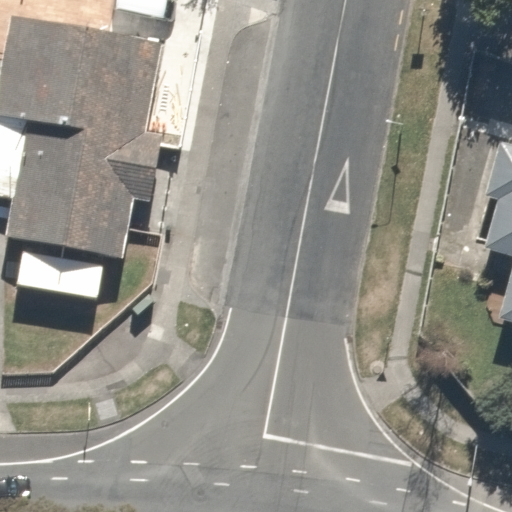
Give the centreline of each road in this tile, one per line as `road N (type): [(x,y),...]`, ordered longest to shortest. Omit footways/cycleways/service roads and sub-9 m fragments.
road 1 (residential): [(238,506),(267,435),(349,0)]
road 2 (secondary): [(0,499),(238,506)]
